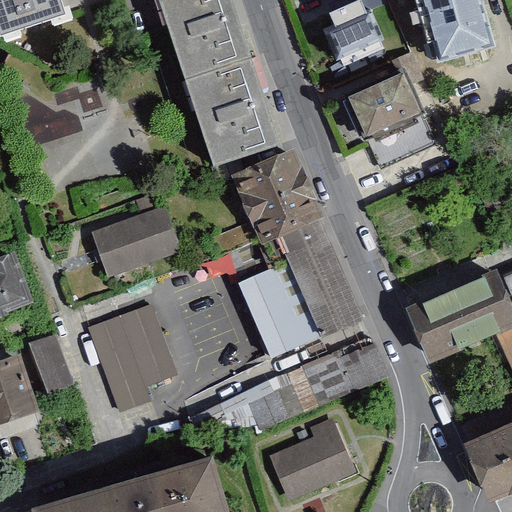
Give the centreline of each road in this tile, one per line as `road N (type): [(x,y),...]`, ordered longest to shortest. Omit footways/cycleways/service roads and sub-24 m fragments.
road 1 (residential): [(418,395),(260,0)]
road 2 (unknown): [(116,455),(242,350),(223,291)]
road 3 (residential): [(459,511),(450,451),(418,395)]
